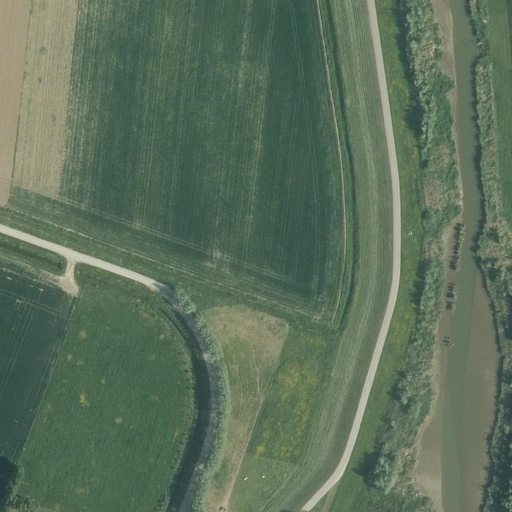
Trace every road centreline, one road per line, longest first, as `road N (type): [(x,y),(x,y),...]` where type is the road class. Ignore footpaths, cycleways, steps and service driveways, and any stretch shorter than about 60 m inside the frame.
road 1 (residential): [(306,511),(349,449),(390,299),(393,201),(371,0)]
road 2 (unclassified): [(184,511),(212,421),(214,393),(198,333),(181,307),(146,280),(0,228)]
